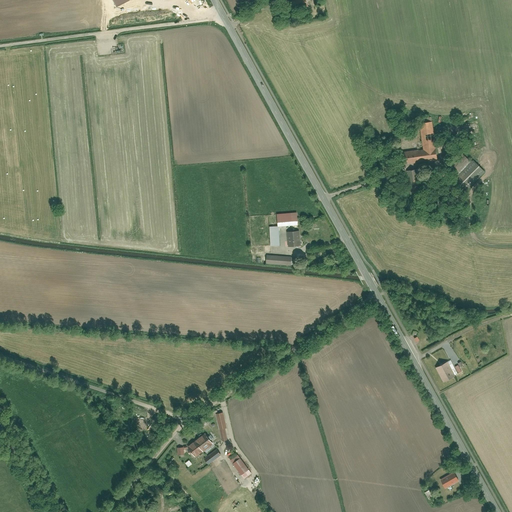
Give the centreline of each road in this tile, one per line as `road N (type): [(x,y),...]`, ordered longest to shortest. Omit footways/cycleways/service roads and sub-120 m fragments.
road 1 (tertiary): [(378,296),(214,0)]
road 2 (tertiary): [(497,511),(378,296)]
road 3 (track): [(0,46),(229,15)]
road 4 (unclassified): [(186,420),(378,296)]
road 5 (residential): [(186,420),(0,356)]
